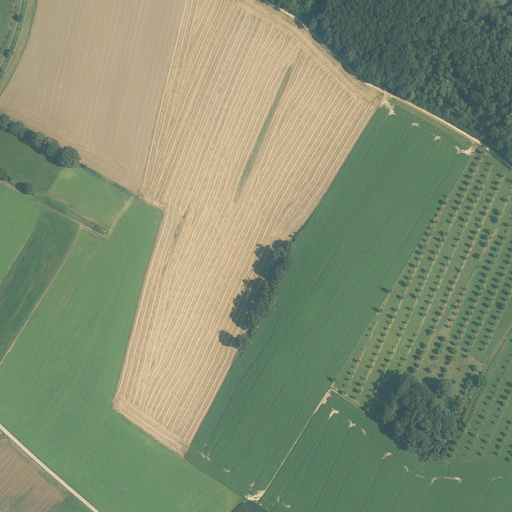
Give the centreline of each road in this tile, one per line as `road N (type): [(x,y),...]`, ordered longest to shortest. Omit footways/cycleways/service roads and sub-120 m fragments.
road 1 (track): [(511,166),(357,74),(273,0)]
road 2 (track): [(95,511),(0,426)]
